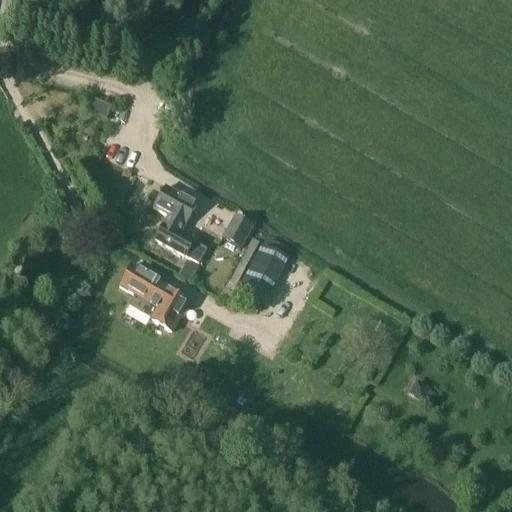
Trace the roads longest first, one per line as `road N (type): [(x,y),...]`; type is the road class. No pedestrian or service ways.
road 1 (track): [(128,164),(151,120),(139,93),(8,61),(4,0)]
road 2 (track): [(319,236),(511,348)]
road 3 (track): [(319,236),(217,167),(164,108),(146,109)]
